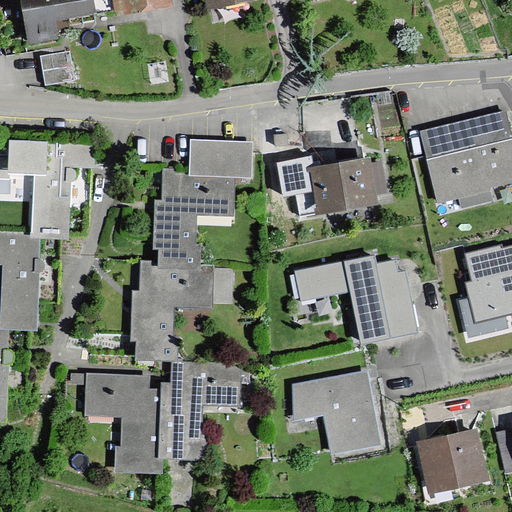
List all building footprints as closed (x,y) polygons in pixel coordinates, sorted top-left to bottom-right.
[(21,0),(28,42),(57,37),(54,21),(167,2),(166,0),(21,0)] [(70,51),(40,56),(45,85),(75,80),(70,51)] [(511,142),(504,112),(422,132),(439,201),(459,196),(462,207),(491,200),(488,187),(511,180),(511,142)] [(286,134),(274,135),(275,146),(287,145),(286,134)] [(68,163),(92,164),(92,144),(10,141),(10,148),(0,147),(0,174),(9,175),(9,167),(39,168),(36,234),(38,234),(65,236),(67,181),(74,180),(76,175),(73,169),(68,168),(68,163)] [(190,169),(190,174),(233,176),(250,177),(251,146),(191,144),(190,169)] [(312,171),(315,188),(295,192),(300,216),(319,213),(318,208),(372,199),(370,184),(384,182),(381,165),(367,168),(366,161),(312,171)] [(160,266),(197,267),(198,245),(193,244),(195,207),(232,208),(233,176),(190,174),(174,173),(174,187),(164,186),(163,214),(156,213),(155,245),(161,246),(160,266)] [(4,325),(6,325),(33,327),(36,272),(41,271),(45,266),(43,261),(37,258),(38,234),(36,234),(0,232),(0,259),(7,259),(4,325)] [(503,246),(466,255),(472,281),(465,283),(474,321),(511,312),(511,246),(504,249),(503,246)] [(410,301),(402,302),(394,261),(375,265),(373,256),(310,269),(315,296),(351,289),(362,342),(416,331),(410,301)] [(211,268),(197,267),(160,266),(152,265),(151,278),(142,278),(141,305),(134,305),(133,337),(138,337),(138,357),(175,358),(176,336),(171,336),(173,299),(229,301),(230,269),(211,268)] [(5,350),(6,325),(4,325),(0,325),(0,417),(2,418),(5,364),(10,363),(13,357),(11,351),(5,350)] [(162,407),(160,456),(203,457),(204,435),(199,435),(201,397),(238,399),(238,381),(248,382),(248,366),(180,364),(180,377),(163,378),(163,392),(162,407)] [(160,471),(160,456),(162,407),(153,407),(154,391),(147,390),(147,377),(73,375),(73,382),(88,383),(87,408),(124,409),(123,447),(118,446),(117,469),(160,471)] [(379,443),(371,401),(369,402),(365,381),(346,384),(344,376),(295,386),(295,413),(324,408),(332,451),(379,443)] [(511,430),(498,433),(506,472),(511,470),(511,430)] [(485,476),(473,433),(421,444),(431,489),(485,476)]
